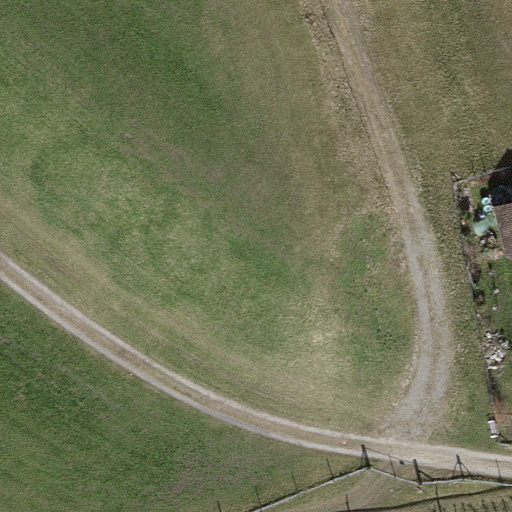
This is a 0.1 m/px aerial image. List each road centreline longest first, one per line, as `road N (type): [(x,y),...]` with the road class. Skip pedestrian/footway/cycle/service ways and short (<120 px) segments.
road 1 (track): [(0,275),(191,401),(292,436),(511,468)]
road 2 (track): [(464,463),(461,346),(339,0)]
